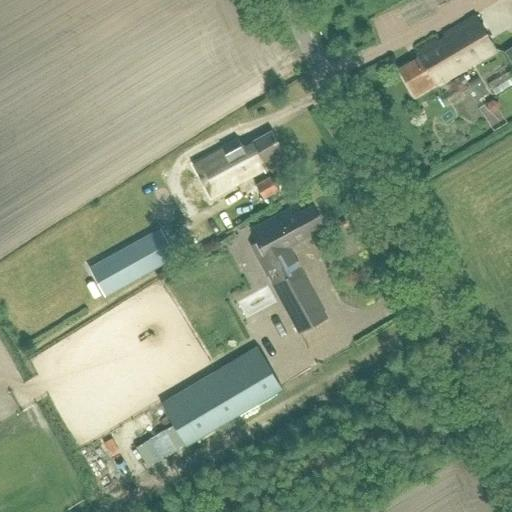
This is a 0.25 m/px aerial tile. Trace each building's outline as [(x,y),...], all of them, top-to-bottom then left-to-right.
[(436,40),(436,38),(419,48),(423,55),(399,69),(414,96),(433,85),(495,50),(475,15),(443,34),(444,36),(436,40)] [(286,161),(287,160),(271,131),(243,147),(239,141),(219,152),(236,182),(262,168),(264,172),(286,160),(286,161)] [(185,174),(174,178),(182,202),(193,198),(185,174)] [(263,200),(279,191),(271,176),(255,185),(263,200)] [(258,244),(252,247),(298,332),(326,317),(300,269),(300,270),(288,248),(304,239),(302,234),(322,223),(312,205),(300,212),(296,205),(251,230),(258,244)] [(175,256),(160,229),(106,258),(90,268),(94,275),(105,295),(175,256)] [(257,347),(161,403),(185,445),(282,388),(257,347)]
